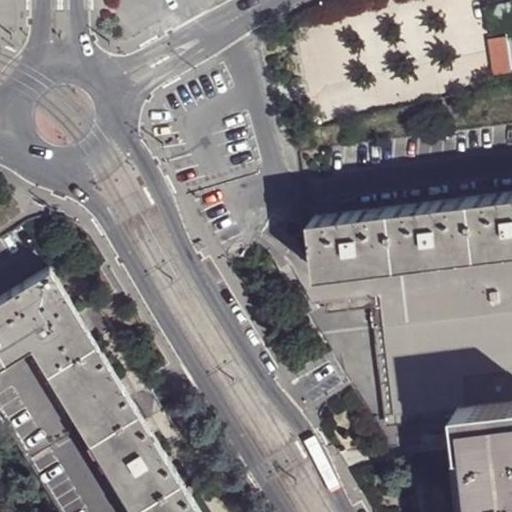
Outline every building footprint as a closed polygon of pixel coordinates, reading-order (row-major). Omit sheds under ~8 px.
[(511,185),(315,209),(322,266),(331,265),(511,242),(511,185)] [(511,242),(331,265),(322,266),(325,298),(380,291),(381,300),(383,314),(394,409),(459,402),(511,394),(511,242)] [(49,265),(0,295),(0,361),(31,343),(83,425),(124,492),(136,511),(202,511),(171,462),(49,265)] [(0,431),(12,425),(32,458),(53,445),(83,425),(31,343),(0,361),(0,431)] [(511,511),(511,394),(459,402),(463,445),(470,444),(476,511),(511,511)] [(136,511),(124,492),(83,425),(53,445),(32,458),(66,511),(136,511)]
